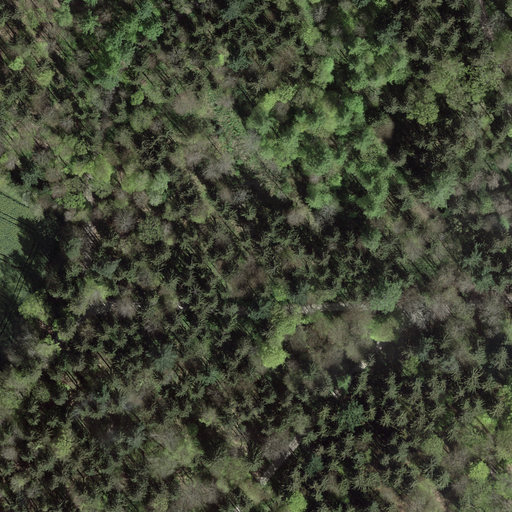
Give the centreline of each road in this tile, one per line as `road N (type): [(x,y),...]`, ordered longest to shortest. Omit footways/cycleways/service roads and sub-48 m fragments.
road 1 (track): [(0,416),(88,306),(89,203),(116,79),(143,40),(202,0)]
road 2 (track): [(511,299),(442,307),(395,329),(238,511)]
road 3 (track): [(88,306),(442,307)]
road 4 (track): [(479,0),(511,116)]
